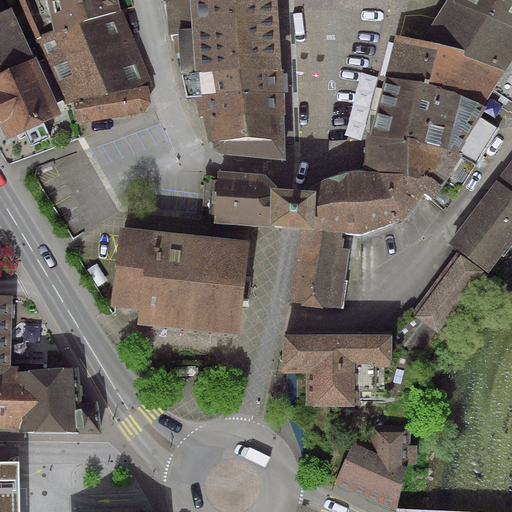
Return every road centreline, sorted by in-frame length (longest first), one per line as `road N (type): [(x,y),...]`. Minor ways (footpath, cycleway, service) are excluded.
road 1 (residential): [(272,299),(345,301),(382,288),(424,256),(511,143)]
road 2 (primary): [(0,195),(159,439)]
road 3 (residential): [(148,0),(175,107),(197,154),(310,164)]
road 4 (residential): [(0,448),(159,439)]
road 5 (residential): [(272,299),(247,439)]
road 6 (residential): [(316,23),(318,133),(310,164)]
road 7 (residential): [(310,164),(272,299)]
road 8 (residential): [(316,23),(409,19),(434,0)]
